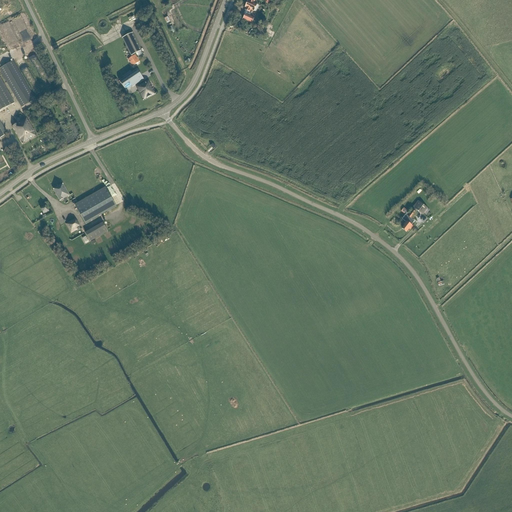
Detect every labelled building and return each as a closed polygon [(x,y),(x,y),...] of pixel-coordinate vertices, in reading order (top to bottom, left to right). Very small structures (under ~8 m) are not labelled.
[(255,1),(252,0),(249,0),(249,1),(248,1),(245,8),(246,8),(245,10),(250,12),(251,10),(254,11),(257,5),(254,3),(255,1)] [(250,16),(245,14),(245,15),(243,19),(252,23),(254,18),(250,16)] [(267,29),(262,26),(258,33),(264,36),(267,29)] [(133,33),(122,39),(131,57),(142,51),(133,33)] [(135,55),(128,60),(133,67),(140,62),(135,55)] [(13,61),(0,68),(0,70),(22,108),(36,100),(13,61)] [(138,71),(131,76),(126,80),(121,83),(120,83),(126,91),(144,80),(138,71)] [(0,111),(14,104),(0,80),(0,111)] [(149,81),(136,87),(143,101),(156,94),(149,81)] [(24,145),(37,136),(25,119),(12,128),(24,145)] [(63,184),(54,189),(60,201),(63,199),(65,198),(68,197),(69,197),(69,196),(70,196),(63,184)] [(116,207),(105,188),(75,205),(81,215),(86,224),(116,207)] [(419,202),(413,210),(416,213),(418,211),(423,215),(427,208),(419,202)] [(46,205),(40,209),(44,214),(49,211),(46,205)] [(408,216),(405,215),(402,219),(406,222),(404,225),(405,226),(402,229),(406,232),(409,229),(410,230),(412,227),(411,226),(414,222),(411,219),(416,213),(412,210),(408,216)] [(75,218),(65,224),(71,233),(77,229),(76,227),(79,226),(75,218)] [(91,242),(108,232),(103,223),(86,233),(91,242)]
